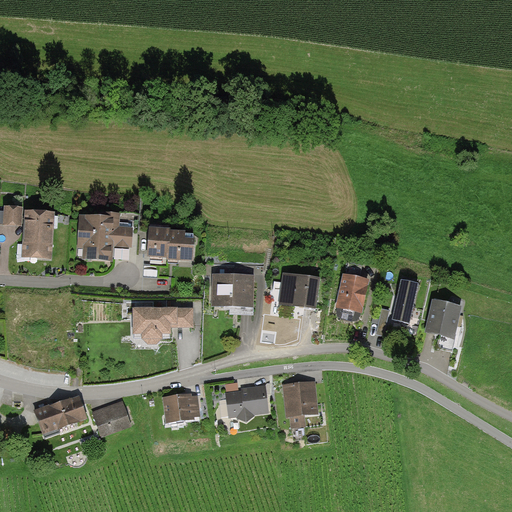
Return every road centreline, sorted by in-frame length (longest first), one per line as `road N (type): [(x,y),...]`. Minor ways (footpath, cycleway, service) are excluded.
road 1 (unclassified): [(189,379),(347,366),(426,390),(511,443)]
road 2 (unclassified): [(189,379),(275,353),(359,348),(396,356),(511,415)]
road 3 (unclassified): [(0,380),(95,394),(189,379)]
